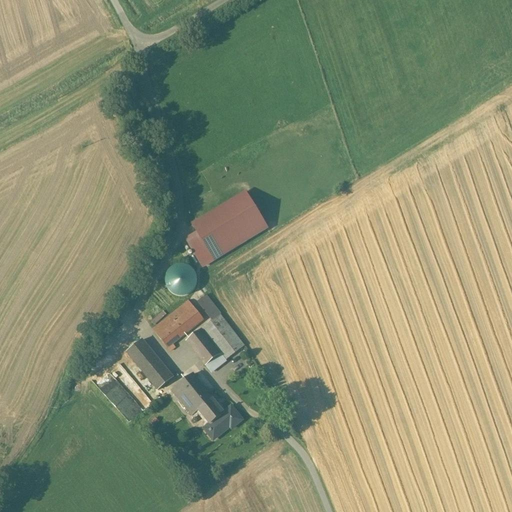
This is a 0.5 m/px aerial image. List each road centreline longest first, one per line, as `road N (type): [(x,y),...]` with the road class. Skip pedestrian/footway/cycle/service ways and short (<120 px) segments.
road 1 (unclassified): [(139,48),(181,201),(173,238),(133,322)]
road 2 (unclassified): [(254,414),(133,322)]
